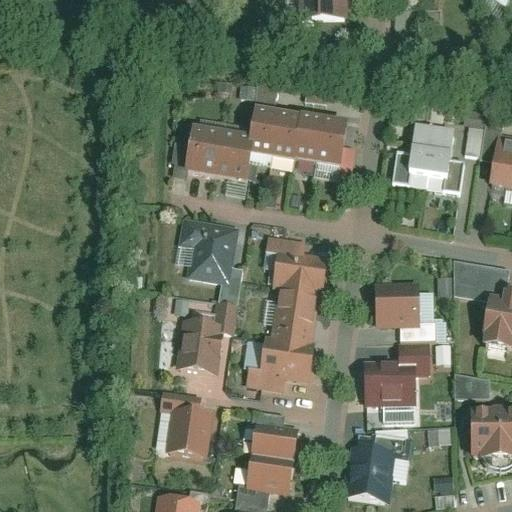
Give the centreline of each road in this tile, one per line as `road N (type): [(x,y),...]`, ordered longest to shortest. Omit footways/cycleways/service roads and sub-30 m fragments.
road 1 (residential): [(322,511),(359,232)]
road 2 (residential): [(359,232),(376,116),(376,0)]
road 3 (residential): [(173,198),(359,232)]
road 4 (residential): [(359,232),(511,260)]
